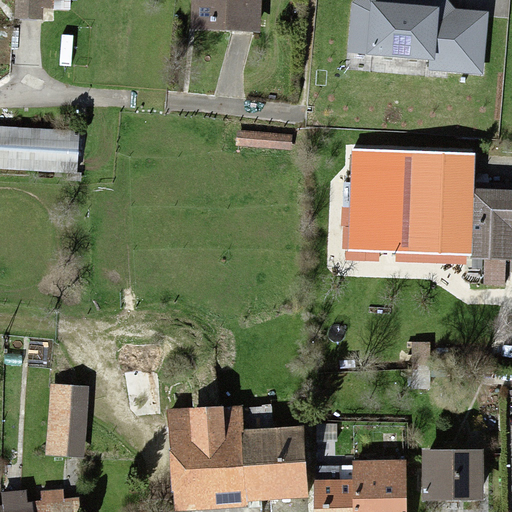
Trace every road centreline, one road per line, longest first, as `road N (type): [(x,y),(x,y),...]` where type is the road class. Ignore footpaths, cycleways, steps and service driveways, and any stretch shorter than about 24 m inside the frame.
road 1 (residential): [(0,95),(302,114)]
road 2 (track): [(0,322),(68,330),(94,356),(150,455),(167,511)]
